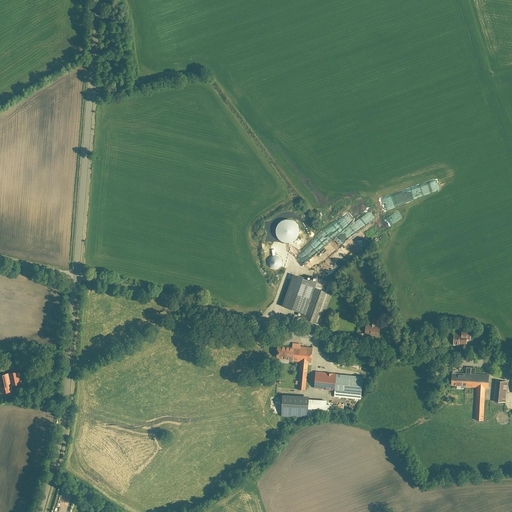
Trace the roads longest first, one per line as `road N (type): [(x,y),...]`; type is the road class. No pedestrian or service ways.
road 1 (residential): [(511,362),(380,357),(289,326),(75,275)]
road 2 (tertiary): [(100,0),(75,275)]
road 3 (tertiary): [(75,275),(62,429),(40,511)]
